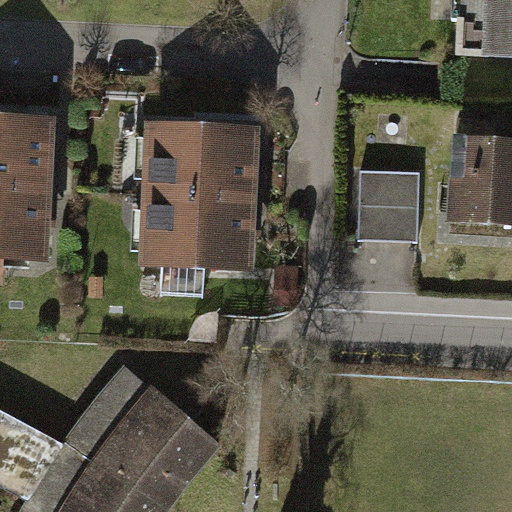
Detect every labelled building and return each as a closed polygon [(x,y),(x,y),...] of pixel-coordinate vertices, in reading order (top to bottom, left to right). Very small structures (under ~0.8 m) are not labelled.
[(511,0),(453,0),(450,79),(511,81),(511,0)] [(64,131),(0,127),(0,298),(7,299),(9,270),(57,273),(64,131)] [(262,149),(141,143),(135,287),(255,293),(262,149)] [(511,157),(454,155),(449,251),(511,253),(511,157)] [(420,177),(365,175),(363,243),(418,245),(420,177)] [(279,285),(277,317),(300,318),(301,286),(279,285)] [(225,451),(126,372),(65,449),(0,415),(0,511),(181,511),(197,487),(225,451)]
